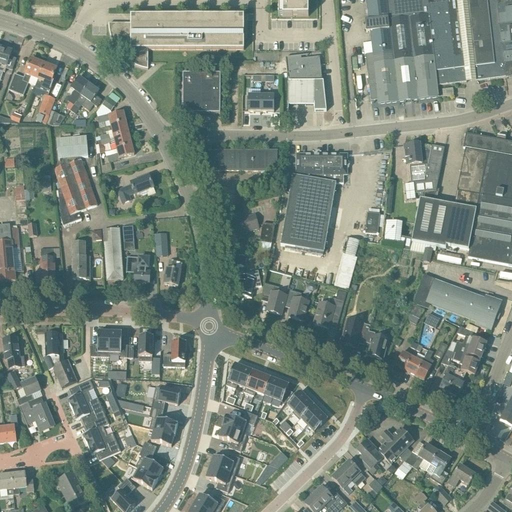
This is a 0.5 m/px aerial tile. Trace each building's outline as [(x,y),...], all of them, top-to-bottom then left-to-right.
[(282,0),(283,17),(309,17),(308,0),(282,0)] [(367,0),(369,19),(365,19),(367,31),(371,31),(373,55),(393,53),(394,62),(434,58),(429,17),(427,0),(367,0)] [(439,98),(438,87),(505,79),(504,65),(504,64),(497,0),(427,0),(429,17),(434,58),(435,72),(436,72),(438,86),(437,86),(439,98)] [(511,0),(497,0),(504,64),(504,65),(505,79),(511,78),(511,0)] [(244,20),(131,20),(131,25),(109,25),(108,25),(108,27),(108,28),(109,31),(109,34),(110,37),(111,40),(112,43),(113,45),(114,48),(116,51),(118,54),(120,56),(124,60),(129,64),(131,66),(133,67),(135,68),(137,69),(142,70),(147,72),(148,71),(148,60),(150,60),(150,52),(245,52),(245,38),(244,38),(244,20)] [(13,52),(0,48),(0,72),(5,74),(7,67),(8,67),(13,52)] [(373,55),(367,56),(372,101),(378,101),(379,105),(438,98),(439,98),(437,86),(438,86),(436,72),(435,72),(434,58),(394,62),(393,53),(373,55)] [(290,89),(288,89),(288,106),(314,107),(314,112),(326,112),(323,82),(322,83),(320,58),(302,60),(301,58),(302,58),(302,57),(286,59),(288,79),(289,79),(290,89)] [(44,64),(31,59),(25,75),(24,79),(15,75),(9,91),(24,97),(29,84),(35,87),(44,64)] [(34,89),(47,94),(57,70),(44,64),(35,87),(34,89)] [(221,74),(183,74),(183,114),(220,114),(221,74)] [(71,90),(75,92),(68,102),(74,106),(89,86),(79,79),(71,90)] [(82,107),(89,113),(94,106),(97,108),(102,101),(96,97),(99,93),(89,86),(74,106),(70,112),(76,115),(82,107)] [(442,90),(443,98),(454,96),(453,89),(442,90)] [(49,117),(56,100),(45,96),(39,113),(49,117)] [(274,113),(274,97),(249,97),(249,113),(274,113)] [(116,104),(108,98),(102,106),(110,112),(116,104)] [(46,126),(53,128),(56,119),(58,120),(60,116),(58,115),(52,112),(46,126)] [(126,123),(124,113),(109,117),(109,116),(98,118),(99,124),(109,121),(111,127),(126,123)] [(19,124),(22,117),(13,114),(10,121),(19,124)] [(112,132),(106,133),(107,135),(108,135),(109,139),(113,138),(129,134),(126,123),(111,127),(112,132)] [(113,138),(116,149),(132,145),(129,134),(113,138)] [(494,155),(507,158),(511,158),(511,143),(505,143),(506,138),(497,136),(496,141),(466,135),(463,149),(472,151),(494,155)] [(54,170),(56,176),(61,190),(58,191),(61,219),(63,228),(82,221),(79,214),(98,207),(81,161),(80,159),(88,159),(87,138),(57,141),(58,161),(60,161),(60,168),(54,170)] [(116,149),(117,155),(108,157),(109,163),(119,160),(119,159),(134,155),(132,145),(116,149)] [(420,145),(404,147),(406,167),(410,167),(412,184),(405,185),(407,201),(416,200),(435,198),(436,193),(445,149),(432,147),(431,150),(420,148),(420,145)] [(0,157),(8,153),(5,147),(0,149),(0,157)] [(203,172),(252,172),(256,152),(223,152),(223,150),(222,149),(221,149),(219,149),(218,150),(217,152),(203,152),(203,158),(200,158),(200,160),(199,162),(200,164),(200,166),(203,166),(203,172)] [(492,167),(494,155),(472,151),(470,162),(492,167)] [(278,152),(256,152),(252,172),(278,172),(278,152)] [(293,177),(281,247),(324,254),(336,185),(344,185),(344,176),(347,176),(347,157),(347,156),(337,156),(321,156),(321,153),(313,153),(313,156),(297,156),(297,176),(298,176),(298,178),(293,177)] [(495,223),(499,201),(502,188),(507,158),(494,155),(492,167),(485,202),(481,221),(495,223)] [(502,188),(511,190),(511,158),(507,158),(502,188)] [(14,160),(5,160),(5,169),(15,168),(14,160)] [(470,162),(463,198),(485,202),(492,167),(470,162)] [(131,186),(117,192),(122,204),(131,202),(129,197),(135,194),(135,196),(141,194),(142,197),(148,194),(148,196),(155,193),(154,189),(149,176),(130,184),(131,186)] [(51,180),(43,181),(43,193),(51,192),(51,180)] [(24,188),(15,188),(16,202),(25,201),(25,192),(24,188)] [(511,190),(502,188),(499,201),(511,203),(511,190)] [(463,198),(461,208),(457,207),(456,214),(459,214),(457,228),(479,232),(481,221),(485,202),(463,198)] [(453,248),(455,236),(456,235),(450,234),(448,244),(426,239),(433,207),(437,208),(438,204),(422,201),(413,243),(446,250),(446,248),(447,248),(447,247),(453,248)] [(495,223),(493,234),(511,237),(511,203),(499,201),(495,223)] [(456,235),(457,228),(459,214),(456,214),(457,207),(438,204),(437,208),(433,207),(426,239),(448,244),(450,234),(456,235)] [(380,216),(368,215),(366,234),(377,236),(380,216)] [(255,216),(225,224),(222,236),(228,237),(225,254),(236,256),(239,239),(246,240),(247,233),(259,230),(255,216)] [(456,235),(455,236),(465,238),(463,250),(469,252),(468,259),(470,259),(473,243),(474,238),(491,242),(493,234),(495,223),(481,221),(479,232),(457,228),(456,235)] [(263,224),(259,243),(271,245),(275,226),(263,224)] [(35,226),(27,227),(28,240),(36,239),(35,226)] [(0,282),(15,281),(12,249),(19,249),(17,229),(10,230),(10,227),(0,227),(0,282)] [(123,227),(124,235),(133,234),(132,227),(123,227)] [(103,231),(107,282),(122,280),(119,230),(103,231)] [(101,242),(101,232),(91,233),(92,243),(101,242)] [(511,237),(493,234),(491,242),(474,238),(473,243),(490,246),(489,255),(496,257),(498,243),(511,245),(511,237)] [(455,236),(453,248),(463,250),(465,238),(455,236)] [(343,259),(335,287),(349,291),(357,262),(357,260),(355,259),(359,246),(360,241),(350,238),(348,243),(345,257),(343,256),(343,259)] [(473,243),(470,259),(494,264),(496,257),(489,255),(490,246),(473,243)] [(494,264),(500,265),(511,267),(511,245),(498,243),(496,257),(494,264)] [(85,258),(85,247),(72,247),(72,280),(85,280),(85,281),(91,281),(90,258),(85,258)] [(155,248),(156,258),(168,257),(169,256),(168,247),(155,248)] [(430,264),(432,252),(426,250),(423,263),(430,264)] [(41,260),(40,260),(41,281),(54,280),(54,260),(54,259),(53,251),(49,251),(41,252),(41,260)] [(240,257),(237,267),(244,269),(246,258),(240,257)] [(127,259),(126,274),(134,275),(134,276),(134,283),(136,283),(136,285),(140,285),(140,284),(149,284),(150,274),(148,274),(149,259),(139,258),(139,259),(127,259)] [(166,269),(164,285),(178,288),(179,288),(181,272),(176,271),(177,263),(169,261),(168,269),(166,269)] [(245,278),(239,276),(235,296),(252,299),(254,291),(261,289),(258,273),(245,276),(245,278)] [(498,314),(502,303),(486,297),(484,300),(435,282),(434,284),(423,280),(414,306),(425,310),(427,305),(476,323),(475,326),(491,332),(495,321),(498,322),(501,316),(498,314)] [(287,297),(278,295),(279,289),(265,285),(262,298),(270,301),(267,312),(281,316),(287,297)] [(286,305),(292,307),(289,319),(303,323),(309,303),(300,301),(302,295),(290,292),(286,305)] [(347,294),(338,292),(336,300),(331,299),(329,307),(320,304),(314,326),(328,330),(332,318),(339,320),(347,294)] [(409,315),(419,320),(424,312),(413,306),(409,315)] [(428,316),(424,324),(436,330),(440,322),(428,316)] [(348,321),(343,338),(345,339),(343,345),(357,349),(358,345),(361,337),(366,338),(367,338),(368,333),(369,333),(370,327),(348,321)] [(457,344),(453,355),(479,365),(482,358),(483,358),(485,353),(484,352),(486,346),(470,340),(473,334),(460,328),(456,335),(465,338),(463,346),(457,344)] [(92,346),(91,359),(109,359),(110,334),(98,333),(98,346),(92,346)] [(366,338),(365,344),(371,345),(368,357),(383,361),(388,341),(374,337),(375,334),(369,333),(368,333),(367,338),(366,338)] [(110,334),(109,359),(110,359),(110,357),(120,357),(120,360),(127,360),(128,347),(122,347),(122,334),(110,334)] [(46,357),(44,358),(49,371),(53,368),(62,389),(77,383),(67,361),(63,363),(63,357),(62,336),(59,336),(59,335),(45,335),(46,357)] [(4,340),(6,361),(8,360),(9,370),(22,369),(22,368),(25,368),(23,359),(20,359),(18,338),(4,340)] [(140,338),(139,363),(152,364),(152,360),(153,338),(140,338)] [(447,352),(441,365),(448,367),(451,360),(453,355),(457,345),(457,344),(458,340),(455,339),(454,339),(447,352)] [(164,356),(164,369),(185,370),(186,344),(173,343),(173,356),(164,356)] [(413,343),(410,349),(420,354),(423,348),(419,346),(413,343)] [(435,356),(441,360),(448,347),(441,344),(435,356)] [(433,354),(429,351),(427,355),(422,363),(415,377),(424,382),(434,363),(430,361),(433,354)] [(396,367),(415,377),(422,363),(403,353),(396,367)] [(453,355),(451,360),(460,364),(457,371),(467,374),(475,377),(475,376),(475,375),(477,376),(479,370),(477,369),(479,365),(453,355)] [(235,365),(226,387),(235,391),(244,369),(235,365)] [(446,377),(440,390),(457,398),(463,386),(461,384),(467,374),(457,371),(448,367),(444,376),(446,377)] [(244,369),(235,391),(236,391),(238,386),(246,390),(244,394),(253,373),(244,369)] [(13,392),(22,388),(15,373),(6,377),(13,392)] [(253,373),(244,394),(253,398),(262,376),(253,373)] [(262,376),(253,398),(254,398),(256,393),(264,397),(271,380),(262,376)] [(34,401),(32,395),(41,392),(36,379),(21,384),(26,397),(17,401),(20,406),(34,401)] [(271,380),(264,397),(273,400),(280,383),(271,380)] [(73,399),(68,401),(70,405),(72,411),(98,400),(92,402),(88,394),(94,391),(90,382),(69,391),(73,399)] [(280,383),(273,400),(282,404),(289,387),(280,383)] [(156,388),(152,409),(164,412),(166,404),(178,407),(181,394),(179,394),(180,392),(174,390),(173,392),(156,388)] [(300,393),(287,406),(294,413),(307,401),(300,393)] [(511,399),(500,421),(511,427),(511,399)] [(98,400),(72,411),(75,418),(75,417),(77,422),(81,420),(85,427),(106,418),(98,400)] [(121,408),(132,411),(133,405),(118,401),(121,408)] [(307,401),(294,413),(301,420),(314,407),(307,401)] [(31,403),(20,408),(27,426),(36,422),(40,433),(54,427),(45,405),(44,406),(34,410),(31,403)] [(120,412),(116,404),(110,407),(114,414),(120,412)] [(314,407),(301,420),(308,427),(321,414),(314,407)] [(152,409),(150,415),(162,418),(164,412),(152,409)] [(226,417),(222,428),(247,437),(245,436),(249,426),(254,428),(255,425),(258,419),(246,414),(244,420),(243,423),(226,417)] [(321,414),(308,427),(315,434),(328,421),(321,414)] [(150,415),(149,419),(152,420),(152,422),(150,431),(175,437),(178,425),(162,421),(162,418),(150,415)] [(267,415),(265,421),(272,424),(276,418),(267,415)] [(6,444),(17,443),(15,428),(18,427),(17,416),(11,417),(12,427),(4,428),(6,444)] [(88,434),(83,436),(85,440),(88,446),(113,435),(107,437),(104,429),(109,426),(106,418),(85,427),(88,434)] [(289,426),(283,432),(286,435),(290,430),(292,429),(289,426)] [(223,429),(219,440),(231,444),(229,450),(241,454),(243,449),(243,448),(247,437),(222,428),(222,429),(223,429)] [(122,432),(126,441),(133,438),(130,429),(122,432)] [(411,454),(406,449),(413,442),(400,430),(392,438),(386,433),(381,438),(387,443),(378,452),(390,465),(398,457),(403,463),(407,459),(411,454)] [(150,431),(154,432),(153,435),(151,443),(172,448),(174,437),(175,437),(150,431)] [(113,435),(88,446),(90,453),(92,457),(97,455),(100,463),(121,453),(113,435)] [(357,452),(362,457),(358,461),(372,476),(379,469),(376,466),(382,460),(374,452),(376,450),(368,441),(357,452)] [(145,444),(143,449),(154,454),(157,449),(145,444)] [(407,459),(394,474),(402,480),(411,467),(418,471),(419,468),(426,473),(438,453),(427,445),(419,458),(412,453),(411,454),(407,459)] [(143,449),(139,457),(141,458),(150,463),(154,454),(143,449)] [(438,453),(426,473),(433,477),(430,480),(441,487),(448,476),(443,473),(451,461),(438,453)] [(214,458),(210,469),(234,478),(238,467),(240,461),(229,457),(226,462),(214,458)] [(141,458),(135,469),(158,482),(158,481),(163,471),(150,463),(141,458)] [(277,471),(280,468),(274,462),(268,467),(277,471)] [(350,463),(341,471),(352,482),(357,488),(366,480),(350,463)] [(475,476),(460,467),(449,485),(454,489),(459,481),(468,487),(475,476)] [(137,470),(132,480),(152,492),(158,482),(135,469),(137,470)] [(210,469),(206,480),(218,485),(216,491),(228,495),(230,489),(234,478),(210,469)] [(347,486),(352,482),(341,471),(332,479),(343,490),(349,496),(353,493),(347,486)] [(68,503),(72,511),(79,511),(82,511),(80,507),(89,503),(85,494),(74,473),(57,482),(68,503)] [(25,474),(11,475),(13,490),(14,496),(20,496),(19,493),(19,490),(25,489),(26,493),(26,494),(27,494),(34,493),(33,481),(26,481),(25,474)] [(7,497),(14,496),(11,475),(0,476),(0,494),(0,498),(7,497)] [(382,478),(377,483),(382,488),(387,483),(382,478)] [(264,484),(265,483),(260,479),(256,486),(261,487),(264,484)] [(375,480),(368,487),(377,496),(382,489),(375,480)] [(128,481),(123,485),(132,494),(136,490),(128,481)] [(121,493),(112,501),(121,511),(130,511),(136,508),(127,499),(132,494),(123,485),(118,490),(121,493)] [(320,487),(313,494),(314,496),(314,497),(324,508),(329,504),(335,510),(339,506),(333,500),(333,499),(322,488),(322,489),(320,487)] [(435,497),(444,508),(452,501),(440,488),(435,497)] [(434,511),(425,502),(427,500),(422,494),(412,503),(418,509),(419,507),(423,511),(434,511)] [(200,496),(194,506),(204,511),(220,511),(222,509),(225,504),(215,497),(211,502),(200,496)] [(328,511),(324,508),(314,497),(305,505),(311,511),(328,511)] [(356,502),(350,507),(354,511),(365,511),(364,511),(356,502)] [(503,511),(493,503),(487,511),(488,511),(503,511)]
